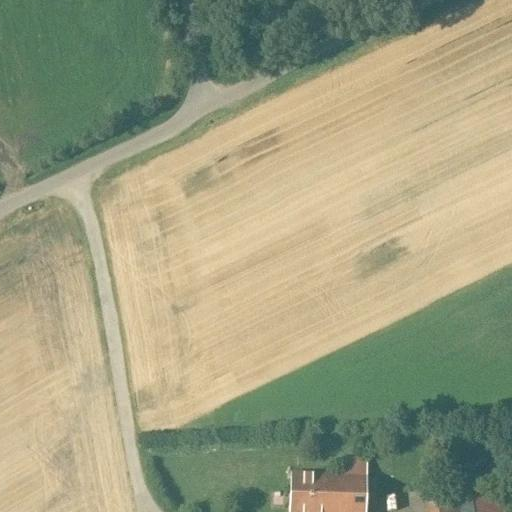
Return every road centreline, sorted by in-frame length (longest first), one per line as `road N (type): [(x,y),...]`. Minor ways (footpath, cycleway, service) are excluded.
road 1 (residential): [(205,113),(418,0)]
road 2 (residential): [(0,217),(205,113)]
